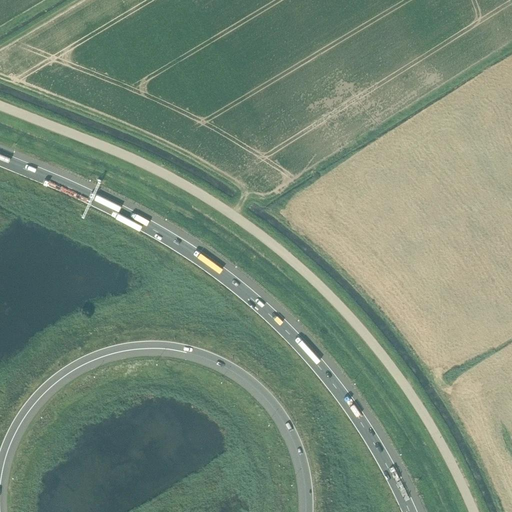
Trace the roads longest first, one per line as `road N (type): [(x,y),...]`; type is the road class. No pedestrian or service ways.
road 1 (unclassified): [(473,511),(438,435),(395,372),(279,249),(138,160),(0,104)]
road 2 (motorway): [(410,511),(339,389),(268,311),(143,222),(0,158)]
road 3 (motorway): [(0,467),(26,410),(50,385),(80,364),(157,346),(231,368),(266,397),(292,435),(309,511)]
